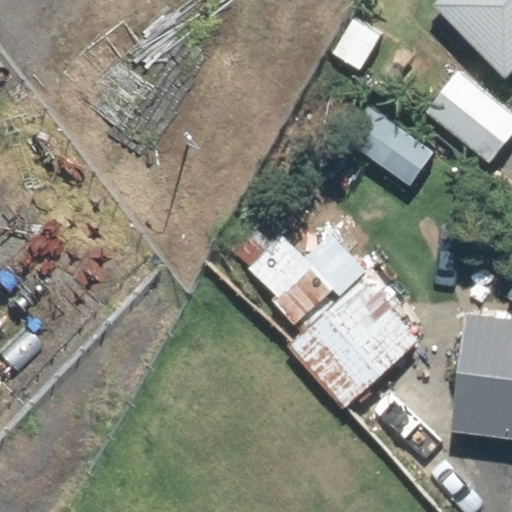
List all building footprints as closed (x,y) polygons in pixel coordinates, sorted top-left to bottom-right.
[(511,0),(443,0),(435,9),(505,75),(511,67),(511,0)] [(511,118),(457,75),(425,115),(485,163),(511,129),(511,118)] [(292,211),(301,219),(296,225),(333,260),(338,255),(351,267),(450,164),(391,108),(292,211)] [(329,293),(255,218),(221,252),(295,326),(329,293)] [(0,254),(0,303),(15,319),(39,295),(0,254)] [(418,344),(360,279),(284,346),(342,411),(418,344)] [(511,322),(462,316),(446,434),(511,443),(511,322)]
